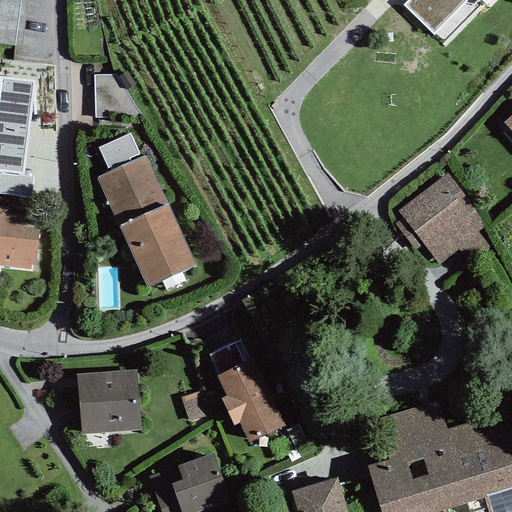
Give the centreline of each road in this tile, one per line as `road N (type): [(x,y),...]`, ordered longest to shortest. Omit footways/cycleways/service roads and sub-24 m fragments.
road 1 (residential): [(59,344),(194,318),(345,232),(511,71)]
road 2 (residential): [(59,344),(58,0)]
